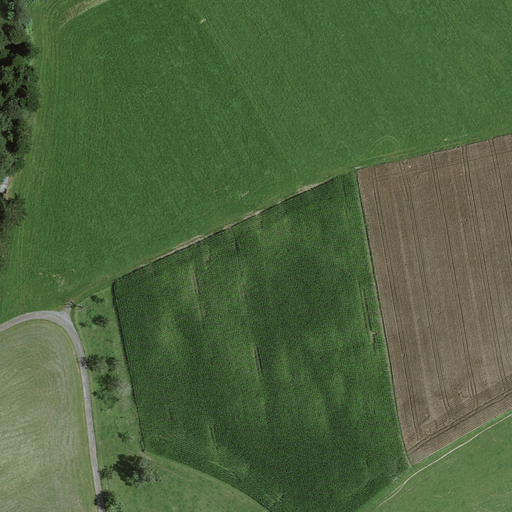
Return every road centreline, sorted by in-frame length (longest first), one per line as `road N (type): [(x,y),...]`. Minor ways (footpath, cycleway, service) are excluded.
road 1 (track): [(0,41),(28,15),(36,63),(0,279)]
road 2 (track): [(102,511),(77,341),(57,318),(37,315)]
